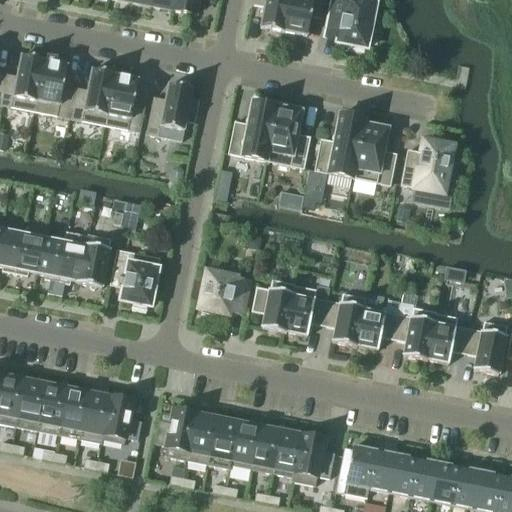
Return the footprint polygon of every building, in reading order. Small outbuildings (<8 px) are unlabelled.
[(151,10),(152,0),(130,0),(130,6),(151,10)] [(152,0),(151,10),(172,14),(174,0),(152,0)] [(174,0),(172,14),(194,18),(198,1),(210,3),(211,0),(174,0)] [(283,36),(289,0),(253,0),(251,8),(263,11),(259,31),(283,36)] [(289,0),(283,36),(284,36),(284,35),(306,40),(310,20),(322,22),(326,0),(289,0)] [(366,52),(375,5),(348,0),(331,0),(325,32),(338,34),(336,46),(348,49),(347,53),(362,56),(363,52),(366,52)] [(4,78),(0,99),(0,109),(33,116),(43,65),(44,65),(45,65),(20,60),(16,80),(4,78)] [(43,65),(33,116),(69,123),(75,92),(63,90),(67,70),(44,65),(43,65)] [(114,79),(115,79),(115,78),(91,74),(87,94),(75,92),(69,123),(104,130),(114,79)] [(114,79),(104,130),(139,137),(146,106),(134,104),(138,84),(115,79),(114,79)] [(165,104),(153,101),(145,139),(158,141),(160,130),(184,135),(185,126),(194,128),(199,104),(190,102),(192,94),(167,89),(165,104)] [(265,166),(277,106),(252,101),(247,129),(234,126),(228,158),(265,166)] [(277,106),(265,166),(303,173),(309,141),(296,139),(302,111),(277,106)] [(326,182),(327,178),(352,183),(363,123),(339,118),(333,146),(320,144),(314,175),(309,174),(305,194),(317,196),(320,181),(326,182)] [(363,123),(352,183),(389,190),(396,159),(383,156),(387,133),(363,128),(364,123),(363,123)] [(449,150),(450,146),(435,143),(435,147),(423,145),(420,157),(407,154),(400,189),(443,198),(452,151),(449,150)] [(79,196),(77,206),(93,209),(95,199),(95,196),(79,193),(79,196)] [(301,214),(312,216),(314,205),(303,203),(301,214)] [(120,234),(134,237),(139,211),(135,210),(125,208),(120,234)] [(122,218),(115,216),(113,228),(121,229),(122,218)] [(1,233),(0,238),(0,270),(8,272),(7,277),(14,278),(22,238),(1,233)] [(63,246),(43,242),(36,278),(50,281),(47,298),(54,299),(56,287),(66,236),(65,236),(63,246)] [(86,239),(86,240),(66,236),(56,287),(54,299),(61,301),(65,284),(77,286),(76,287),(78,288),(88,239),(86,239)] [(22,238),(14,278),(21,280),(22,275),(36,278),(43,242),(22,238)] [(89,239),(79,288),(89,290),(90,293),(94,294),(96,291),(101,292),(102,291),(101,290),(108,255),(109,253),(108,253),(110,243),(89,239)] [(259,242),(248,240),(246,251),(257,253),(259,242)] [(150,310),(159,263),(116,255),(109,289),(122,292),(120,304),(132,307),(131,311),(146,314),(147,310),(150,310)] [(249,285),(206,276),(198,313),(201,313),(200,318),(215,321),(216,316),(228,319),(230,307),(243,310),(249,285)] [(284,337),(293,288),(271,284),(269,294),(255,291),(250,316),(264,319),(262,331),(261,331),(261,333),(284,337)] [(293,288),(284,337),(285,337),(286,336),(305,340),(306,341),(309,328),(322,330),(327,305),(314,303),(315,294),(294,290),(295,289),(293,288)] [(327,305),(322,330),(335,333),(332,345),(331,347),(354,351),(364,302),(341,298),(339,308),(327,305)] [(379,342),(392,344),(398,319),(384,317),(385,312),(381,311),(383,302),(365,298),(364,302),(354,351),(356,351),(356,350),(376,354),(377,355),(379,342)] [(398,319),(392,344),(405,347),(403,359),(402,359),(402,360),(426,365),(435,317),(412,312),(410,322),(398,319)] [(435,317),(426,365),(427,365),(427,364),(448,369),(450,356),(464,358),(469,333),(455,331),(457,322),(436,318),(436,317),(435,317)] [(469,333),(464,358),(476,361),(473,373),(473,374),(497,379),(498,378),(497,378),(504,342),(505,342),(505,341),(505,340),(507,331),(483,326),(481,336),(469,333)] [(3,381),(0,397),(0,428),(15,431),(18,417),(25,385),(3,381)] [(25,385),(18,417),(15,431),(37,435),(40,417),(46,389),(25,385)] [(62,417),(67,393),(55,391),(54,388),(50,387),(48,390),(46,389),(40,417),(37,435),(58,440),(62,417)] [(84,417),(88,398),(76,395),(75,392),(72,391),(69,394),(67,393),(62,417),(58,440),(79,444),(84,417)] [(106,417),(109,402),(88,398),(84,417),(79,444),(100,448),(101,444),(106,417)] [(109,402),(106,417),(101,444),(123,449),(125,443),(137,445),(141,426),(128,424),(132,406),(109,402)] [(165,451),(164,461),(186,465),(195,419),(183,416),(182,413),(179,413),(176,415),(173,414),(171,426),(158,423),(153,448),(165,451)] [(195,419),(186,465),(207,469),(216,423),(195,419)] [(216,423),(207,469),(228,473),(229,470),(238,427),(216,423)] [(238,427),(229,470),(250,474),(259,431),(238,427)] [(272,478),(280,436),(259,431),(250,474),(272,478)] [(293,482),(301,440),(280,436),(272,478),(293,482)] [(301,440),(293,482),(292,486),(315,490),(316,481),(329,483),(334,458),(321,456),(324,444),(301,440)] [(0,456),(10,458),(12,450),(0,448),(0,456)] [(12,450),(10,458),(22,460),(23,453),(12,450)] [(367,493),(375,455),(352,450),(343,498),(365,503),(367,493)] [(375,455),(367,493),(389,497),(396,459),(375,455)] [(52,467),(54,459),(42,456),(41,464),(52,467)] [(54,459),(52,467),(64,469),(66,461),(54,459)] [(396,459),(389,497),(410,502),(417,463),(396,459)] [(417,463),(410,502),(431,506),(438,467),(417,463)] [(95,475),(96,467),(84,465),(83,473),(95,475)] [(96,467),(95,475),(106,477),(108,469),(96,467)] [(438,467),(431,506),(452,510),(459,471),(438,467)] [(459,471),(452,510),(462,511),(472,511),(480,475),(459,471)] [(480,475),(472,511),(494,511),(501,480),(480,475)] [(511,511),(511,481),(501,480),(494,511),(511,511)] [(181,492),(182,484),(170,482),(169,490),(181,492)] [(182,484),(181,492),(192,494),(193,487),(182,484)] [(223,500),(225,493),(213,490),(211,498),(223,500)] [(225,493),(223,500),(234,503),(235,495),(225,493)] [(266,509),(267,501),(255,499),(254,506),(266,509)] [(267,501),(266,509),(277,511),(278,503),(267,501)]
